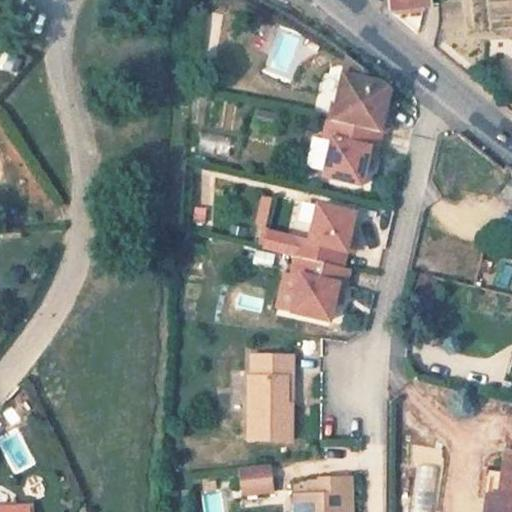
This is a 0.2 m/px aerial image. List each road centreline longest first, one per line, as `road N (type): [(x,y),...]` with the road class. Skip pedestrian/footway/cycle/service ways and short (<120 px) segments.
road 1 (residential): [(55,0),(50,39),(77,159),(81,221),(63,286),(0,385)]
road 2 (residential): [(440,87),(376,358),(373,446)]
road 3 (tertiary): [(337,0),(440,87)]
